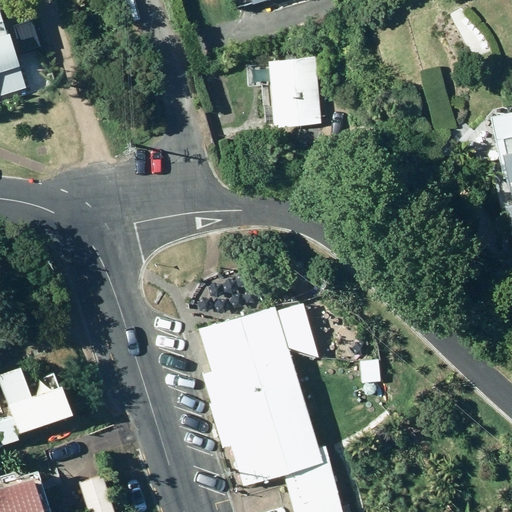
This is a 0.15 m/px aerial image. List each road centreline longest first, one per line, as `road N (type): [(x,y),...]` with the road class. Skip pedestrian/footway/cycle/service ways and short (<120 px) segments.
road 1 (unclassified): [(90,234),(207,210),(265,208),(324,224),(511,397)]
road 2 (tertiary): [(183,511),(90,234)]
